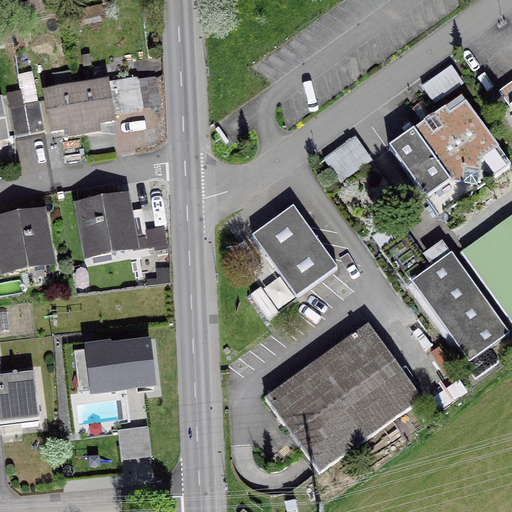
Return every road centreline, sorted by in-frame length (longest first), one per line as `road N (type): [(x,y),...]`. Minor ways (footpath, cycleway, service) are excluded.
road 1 (residential): [(186,200),(220,198),(286,161),(507,0)]
road 2 (tertiary): [(186,200),(200,494)]
road 3 (residential): [(0,192),(184,161)]
road 4 (residential): [(200,494),(22,511)]
road 5 (tertiary): [(178,0),(184,161)]
